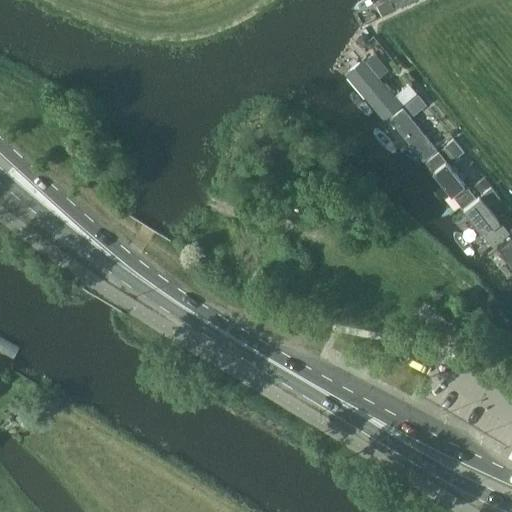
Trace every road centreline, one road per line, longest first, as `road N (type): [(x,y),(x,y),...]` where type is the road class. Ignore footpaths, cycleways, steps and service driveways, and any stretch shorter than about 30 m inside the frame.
road 1 (primary): [(511,481),(349,401),(150,276),(0,145)]
road 2 (primary): [(0,177),(98,258),(282,381),(425,467),(511,507)]
